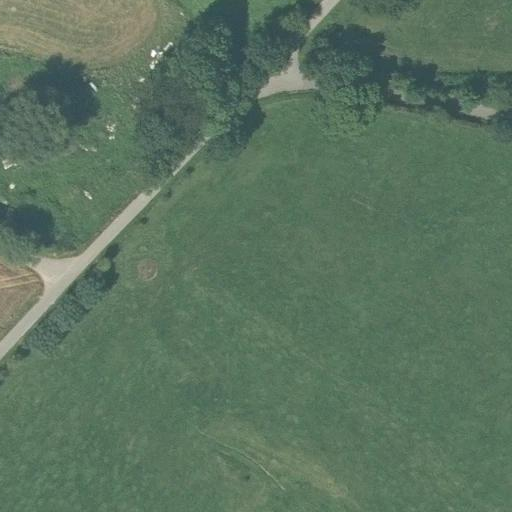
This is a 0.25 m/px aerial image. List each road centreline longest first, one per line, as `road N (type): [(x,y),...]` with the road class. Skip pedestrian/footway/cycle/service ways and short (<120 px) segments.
road 1 (unclassified): [(267,69),(0,348)]
road 2 (unclassified): [(267,69),(445,92),(511,111)]
